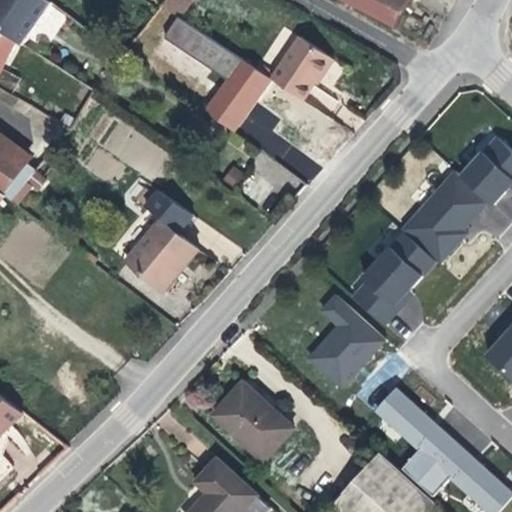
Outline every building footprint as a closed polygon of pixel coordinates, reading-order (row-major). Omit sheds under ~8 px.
[(0,0),(0,27),(21,41),(26,45),(53,4),(47,0),(0,0)] [(180,16),(191,0),(167,0),(164,5),(180,16)] [(411,0),(343,0),(397,28),(411,0)] [(0,27),(0,76),(21,41),(0,27)] [(276,74),(272,79),(304,101),(333,58),(300,37),(276,74)] [(276,74),(260,62),(256,68),(272,79),(276,74)] [(101,146),(152,181),(170,155),(119,120),(101,146)] [(9,196),(16,201),(31,182),(36,174),(0,147),(0,189),(6,194),(9,196)] [(39,173),(32,182),(36,186),(41,189),(48,180),(39,173)] [(32,182),(31,182),(16,201),(21,205),(36,186),(32,182)] [(183,271),(198,252),(162,221),(128,260),(158,285),(176,264),(183,271)] [(438,263),(407,233),(366,280),(369,283),(357,298),(387,324),(401,312),(396,308),(438,263)] [(183,271),(176,264),(158,285),(165,291),(183,271)] [(306,357),(340,390),(387,341),(335,291),(317,309),(335,326),(306,357)] [(511,322),(500,335),(505,340),(491,355),(511,375),(511,322)] [(284,411),(248,378),(215,415),(267,461),(297,429),(281,415),(284,411)] [(0,391),(0,477),(14,464),(2,454),(0,456),(0,433),(11,422),(24,410),(0,391)] [(16,427),(11,422),(0,433),(0,456),(2,454),(8,434),(16,427)] [(428,511),(438,502),(382,451),(329,509),(332,511),(428,511)] [(243,511),(260,494),(219,458),(198,482),(209,493),(191,511),(243,511)]
